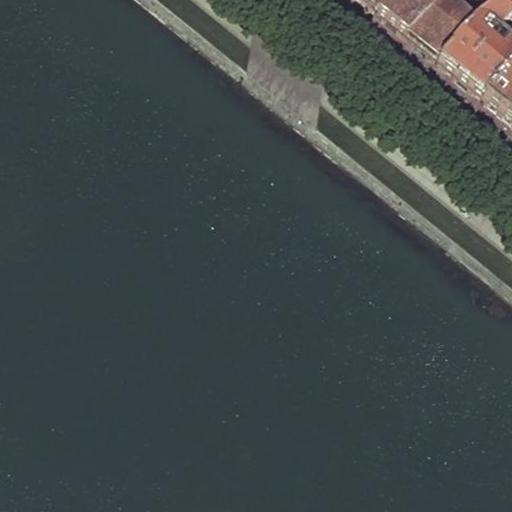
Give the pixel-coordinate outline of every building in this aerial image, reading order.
[(351,0),(374,19),(394,0),(351,0)] [(394,0),(374,19),(403,43),(443,0),(394,0)] [(451,3),(447,0),(443,0),(403,43),(436,68),(460,39),(479,20),(468,12),(463,18),(447,6),(451,3)] [(511,0),(500,0),(483,16),(479,20),(460,39),(436,68),(481,104),(511,73),(511,0)] [(467,0),(483,16),(500,0),(467,0)] [(511,73),(481,104),(511,129),(511,73)]
